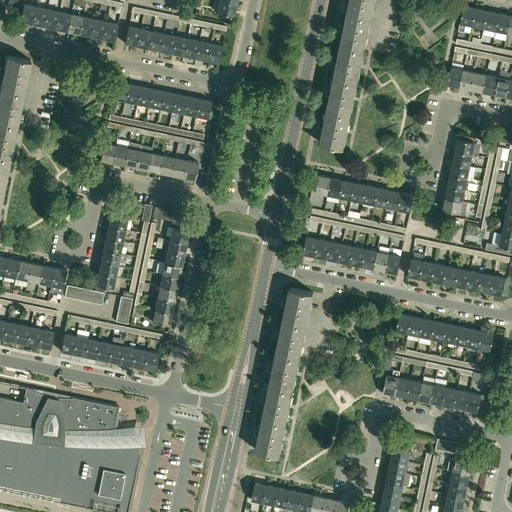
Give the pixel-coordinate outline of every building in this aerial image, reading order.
[(234,15),(236,3),(220,0),(218,0),(216,12),(234,15)] [(349,0),(347,12),(370,17),(374,0),(349,0)] [(18,9),(19,3),(8,1),(7,7),(18,9)] [(32,23),(35,6),(23,3),(20,21),(32,23)] [(472,25),(476,8),(464,5),(458,30),(464,31),(466,24),(472,25)] [(44,26),(47,8),(35,6),(32,23),(44,26)] [(55,28),(59,11),(47,8),(44,26),(55,28)] [(484,27),(487,10),(476,8),(472,25),(484,27)] [(496,30),(499,13),(487,10),(484,27),(496,30)] [(67,31),(71,13),(59,11),(55,28),(67,31)] [(340,24),(339,31),(343,31),(340,45),(364,49),(370,17),(347,12),(344,25),(340,24)] [(79,33),(82,16),(71,13),(67,31),(79,33)] [(507,32),(511,15),(499,13),(496,30),(507,32)] [(90,35),(94,18),(82,16),(79,33),(90,35)] [(102,38),(106,21),(94,18),(90,35),(102,38)] [(106,21),(102,38),(114,40),(118,23),(106,21)] [(136,45),(140,28),(128,25),(124,43),(136,45)] [(152,30),(144,28),(140,28),(136,45),(148,48),(152,30)] [(160,50),(164,33),(152,30),(148,48),(160,50)] [(172,52),(175,35),(164,33),(160,50),(172,52)] [(183,55),(187,38),(175,35),(172,52),(183,55)] [(195,57),(199,40),(187,38),(183,55),(195,57)] [(207,60),(210,42),(199,40),(195,57),(207,60)] [(207,60),(219,62),(222,45),(223,45),(210,42),(207,60)] [(333,57),(332,63),(336,64),(333,77),(357,82),(364,49),(340,45),(338,58),(333,57)] [(0,67),(0,73),(3,74),(0,87),(23,92),(30,59),(7,54),(5,64),(4,68),(0,67)] [(459,86),(463,69),(451,66),(447,84),(459,86)] [(471,89),(475,71),(463,69),(459,86),(471,89)] [(483,91),(487,74),(475,71),(471,89),(483,91)] [(495,94),(498,76),(487,74),(483,91),(495,94)] [(506,96),(510,79),(498,76),(495,94),(506,96)] [(327,89),(325,96),(329,96),(327,109),(350,114),(357,82),(333,77),(331,90),(327,89)] [(125,100),(128,83),(116,80),(113,98),(125,100)] [(137,103),(140,85),(128,83),(125,100),(137,103)] [(152,88),(144,86),(140,85),(137,103),(148,105),(152,88)] [(0,121),(17,125),(23,92),(0,87),(0,121)] [(160,108),(164,90),(152,88),(148,105),(160,108)] [(172,110),(175,93),(164,90),(160,108),(172,110)] [(183,112),(187,95),(175,93),(172,110),(183,112)] [(195,115),(199,98),(187,95),(183,112),(195,115)] [(199,98),(195,115),(207,117),(211,100),(199,98)] [(320,121),(318,128),(323,129),(320,142),(343,147),(350,114),(327,109),(324,122),(320,121)] [(0,155),(10,157),(12,145),(14,139),(17,125),(0,121),(0,155)] [(455,150),(473,154),(475,141),(458,138),(455,150)] [(112,162),(116,144),(104,142),(100,159),(112,162)] [(124,164),(127,147),(116,144),(112,162),(124,164)] [(136,167),(139,149),(127,147),(124,164),(136,167)] [(151,152),(144,150),(139,149),(136,167),(147,169),(151,152)] [(471,165),(473,154),(455,150),(453,162),(471,165)] [(159,172),(163,154),(151,152),(147,169),(159,172)] [(171,174),(174,157),(163,154),(159,172),(171,174)] [(0,189),(3,190),(6,176),(7,172),(10,157),(0,155),(0,189)] [(182,177),(186,159),(174,157),(171,174),(182,177)] [(186,159),(182,177),(195,179),(198,162),(186,159)] [(468,177),(471,165),(453,162),(450,173),(468,177)] [(499,171),(497,180),(503,181),(505,172),(499,171)] [(466,189),(468,177),(450,173),(448,185),(466,189)] [(328,194),(331,177),(319,174),(316,191),(328,194)] [(339,196),(343,179),(331,177),(328,194),(339,196)] [(351,199),(355,181),(343,179),(339,196),(351,199)] [(363,201),(367,184),(355,181),(351,199),(363,201)] [(375,204),(378,186),(367,184),(363,201),(375,204)] [(464,201),(466,189),(448,185),(445,197),(464,201)] [(386,206),(390,189),(378,186),(375,204),(386,206)] [(398,209),(402,191),(390,189),(386,206),(398,209)] [(402,191),(398,209),(410,211),(414,194),(402,191)] [(462,213),(464,201),(445,197),(443,209),(462,213)] [(158,217),(160,207),(154,206),(152,216),(158,217)] [(108,225),(125,228),(128,216),(110,213),(108,225)] [(511,235),(511,222),(504,221),(502,233),(511,235)] [(123,240),(125,228),(108,225),(105,237),(123,240)] [(169,238),(187,241),(189,229),(172,226),(169,238)] [(511,247),(511,235),(502,233),(499,245),(511,247)] [(315,255),(319,238),(306,235),(303,253),(315,255)] [(120,252),(123,240),(105,237),(103,248),(120,252)] [(184,253),(187,241),(169,238),(167,250),(184,253)] [(327,258),(330,240),(319,238),(315,255),(327,258)] [(338,260),(342,243),(330,240),(327,258),(338,260)] [(350,263),(354,245),(342,243),(338,260),(350,263)] [(362,265),(366,248),(354,245),(350,263),(362,265)] [(118,264),(120,252),(103,248),(101,260),(118,264)] [(374,268),(377,250),(366,248),(362,265),(374,268)] [(182,265),(184,253),(167,250),(164,261),(182,265)] [(385,270),(389,253),(377,250),(374,268),(385,270)] [(398,273),(401,256),(401,255),(389,253),(385,270),(398,273)] [(423,260),(424,255),(413,253),(412,257),(411,257),(407,275),(420,277),(423,260)] [(16,277),(19,260),(8,257),(4,275),(16,277)] [(27,280),(31,262),(19,260),(16,277),(27,280)] [(115,275),(118,264),(101,260),(98,272),(115,275)] [(431,280),(435,262),(423,260),(420,277),(431,280)] [(179,277),(182,265),(164,261),(162,273),(179,277)] [(39,282),(43,265),(31,262),(27,280),(39,282)] [(443,282),(447,265),(435,262),(431,280),(443,282)] [(51,284),(54,267),(43,265),(39,282),(51,284)] [(455,285),(458,267),(447,265),(443,282),(455,285)] [(54,267),(51,284),(63,287),(66,270),(54,267)] [(467,287),(470,270),(458,267),(455,285),(467,287)] [(478,290),(482,272),(470,270),(467,287),(478,290)] [(113,288),(115,275),(98,272),(96,284),(113,288)] [(490,292),(494,275),(482,272),(478,290),(490,292)] [(177,288),(179,277),(162,273),(159,285),(177,288)] [(494,275),(490,292),(502,295),(506,277),(494,275)] [(67,284),(64,296),(71,297),(73,285),(67,284)] [(73,285),(71,297),(77,298),(79,287),(73,285)] [(174,300),(177,288),(159,285),(157,297),(174,300)] [(79,287),(77,298),(83,300),(86,288),(79,287)] [(283,299),(281,306),(286,306),(283,319),(306,324),(313,292),(290,287),(287,300),(283,299)] [(86,288),(83,300),(89,301),(92,289),(86,288)] [(92,289),(89,301),(96,302),(98,291),(92,289)] [(98,291),(96,302),(102,304),(104,292),(98,291)] [(121,295),(119,302),(131,304),(132,298),(121,295)] [(172,312),(174,300),(157,297),(155,308),(172,312)] [(119,302),(118,308),(130,311),(131,304),(119,302)] [(134,304),(130,323),(134,323),(138,305),(134,304)] [(118,308),(117,314),(128,317),(130,311),(118,308)] [(169,324),(172,312),(155,308),(152,320),(169,324)] [(408,333),(412,315),(400,313),(396,330),(408,333)] [(117,314),(115,321),(127,323),(128,317),(117,314)] [(420,335),(423,318),(412,315),(408,333),(420,335)] [(431,337),(435,320),(423,318),(420,335),(431,337)] [(276,332),(275,338),(279,339),(276,352),(300,357),(306,324),(283,319),(280,332),(276,332)] [(443,340),(447,322),(435,320),(431,337),(443,340)] [(14,341),(18,323),(6,321),(3,338),(14,341)] [(455,342),(459,325),(447,322),(443,340),(455,342)] [(26,343),(30,326),(18,323),(14,341),(26,343)] [(467,345),(470,327),(459,325),(455,342),(467,345)] [(38,345),(42,328),(30,326),(26,343),(38,345)] [(478,347),(482,330),(470,327),(467,345),(478,347)] [(42,328),(38,345),(50,348),(54,331),(42,328)] [(482,330),(478,347),(491,350),(494,332),(482,330)] [(72,353),(76,335),(64,333),(60,350),(72,353)] [(84,355),(88,338),(76,335),(72,353),(84,355)] [(96,357),(99,340),(88,338),(84,355),(96,357)] [(107,360),(111,342),(99,340),(96,357),(107,360)] [(119,362),(123,345),(111,342),(107,360),(119,362)] [(131,365),(135,347),(123,345),(119,362),(131,365)] [(146,350),(144,349),(135,347),(131,365),(143,367),(146,350)] [(143,367),(144,367),(155,370),(158,352),(146,350),(143,367)] [(269,364),(268,371),(272,372),(269,384),(293,389),(300,357),(276,352),(273,365),(269,364)] [(383,391),(395,394),(399,376),(400,371),(394,369),(393,375),(387,374),(383,391)] [(407,396),(411,379),(399,376),(395,394),(407,396)] [(419,399),(422,381),(411,379),(407,396),(419,399)] [(431,401),(434,384),(422,381),(419,399),(431,401)] [(262,397),(261,403),(265,404),(262,417),(286,422),(293,389),(269,384),(267,397),(262,397)] [(442,404),(446,386),(434,384),(431,401),(442,404)] [(127,511),(130,499),(139,453),(138,453),(138,442),(130,442),(118,443),(112,443),(113,436),(114,427),(116,416),(118,406),(76,397),(70,396),(70,397),(61,396),(58,396),(53,395),(48,394),(42,392),(34,390),(34,388),(26,386),(23,400),(0,395),(0,488),(114,511),(127,511)] [(454,406),(458,389),(446,386),(442,404),(454,406)] [(466,409),(469,391),(458,389),(454,406),(466,409)] [(469,391),(466,409),(478,411),(481,394),(469,391)] [(256,429),(254,435),(258,436),(256,450),(279,455),(282,441),(286,422),(262,417),(260,430),(256,429)] [(391,457),(408,461),(411,449),(394,445),(391,457)] [(406,473),(408,461),(391,457),(389,469),(406,473)] [(470,474),(472,461),(450,457),(447,469),(452,470),(470,474)] [(404,484),(406,473),(389,469),(386,481),(404,484)] [(467,485),(470,474),(452,470),(450,482),(467,485)] [(401,496),(404,484),(386,481),(384,492),(401,496)] [(262,508),(264,502),(267,484),(255,482),(251,499),(250,505),(262,508)] [(465,497),(467,485),(450,482),(447,494),(465,497)] [(275,504),(279,487),(267,484),(264,502),(275,504)] [(287,506),(291,489),(279,487),(275,504),(287,506)] [(299,509),(302,492),(291,489),(287,506),(299,509)] [(311,511),(314,494),(302,492),(299,509),(311,511)] [(399,508),(401,496),(384,492),(381,504),(399,508)] [(313,511),(322,511),(326,496),(314,494),(311,511),(313,511)] [(462,509),(465,497),(447,494),(445,505),(462,509)] [(334,511),(338,499),(326,496),(322,511),(334,511)] [(338,499),(334,511),(347,511),(350,501),(338,499)]
